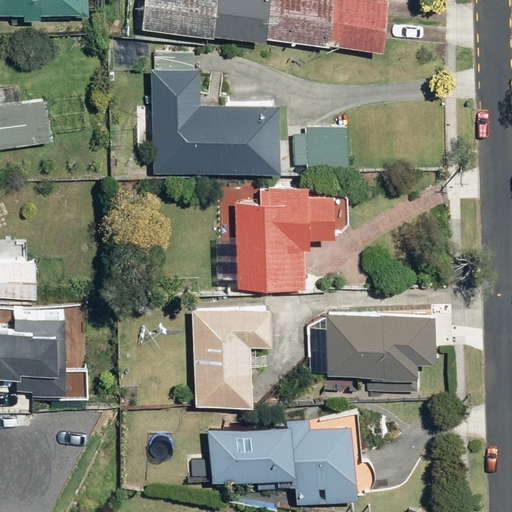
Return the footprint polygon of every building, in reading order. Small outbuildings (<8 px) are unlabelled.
[(0,0),(0,6),(22,7),(22,21),(40,22),(40,10),(95,10),(95,0),(0,0)] [(146,0),(144,27),(381,46),(384,0),(146,0)] [(200,46),(154,47),(155,172),(285,171),(284,95),(200,95),(200,46)] [(47,92),(0,100),(0,146),(55,137),(47,92)] [(304,130),(293,130),(293,166),(350,167),(351,122),(305,121),(304,130)] [(335,178),(305,178),(268,178),(268,184),(261,184),(261,200),(233,199),(233,280),(306,281),(307,245),(309,245),(309,231),(335,231),(335,178)] [(36,252),(0,252),(0,290),(36,290),(36,252)] [(273,302),(197,300),(194,399),(250,401),(252,338),(272,339),(273,302)] [(435,310),(329,306),(328,323),(312,322),(310,368),(418,372),(419,353),(433,354),(435,310)] [(12,319),(0,318),(0,365),(23,366),(22,381),(66,383),(68,309),(13,307),(12,319)] [(449,356),(431,356),(430,399),(449,399),(449,356)] [(309,411),(207,417),(211,474),(291,469),(292,500),(358,496),(353,418),(310,421),(309,411)]
